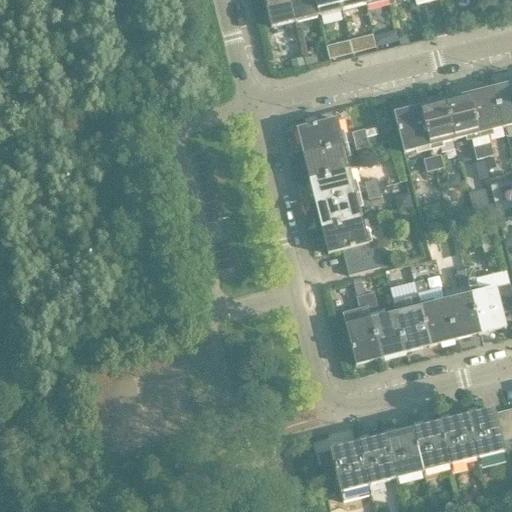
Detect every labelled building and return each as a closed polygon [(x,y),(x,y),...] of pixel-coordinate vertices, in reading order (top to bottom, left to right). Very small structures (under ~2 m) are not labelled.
[(288,0),(262,0),(270,29),(294,23),(288,0)] [(312,0),(288,0),(294,23),(317,18),(312,0)] [(338,0),(312,0),(317,18),(341,12),(338,0)] [(363,0),(338,0),(341,12),(365,6),(363,0)] [(456,29),(457,21),(447,20),(446,28),(456,29)] [(316,58),(304,61),(306,70),(318,67),(316,58)] [(511,84),(493,90),(503,130),(511,127),(511,84)] [(493,90),(468,96),(478,136),(503,130),(493,90)] [(468,96),(442,102),(453,143),(478,136),(468,96)] [(442,102),(418,109),(428,149),(453,143),(442,102)] [(418,109),(393,115),(403,155),(428,149),(418,109)] [(296,131),(302,154),(342,144),(336,121),(296,131)] [(375,129),(363,132),(365,138),(377,136),(377,135),(375,129)] [(350,133),(352,142),(365,138),(363,132),(363,130),(350,133)] [(365,138),(352,142),(354,150),(367,147),(365,138)] [(342,144),(302,154),(308,179),(348,169),(342,144)] [(489,144),(481,146),(484,159),(492,157),(489,144)] [(475,161),(484,159),(481,146),(472,148),(475,161)] [(438,156),(430,158),(434,171),(442,169),(438,156)] [(434,171),(430,158),(422,160),(425,174),(434,171)] [(493,159),(484,161),(487,172),(496,170),(493,159)] [(348,169),(308,179),(314,204),(354,194),(348,169)] [(362,183),(365,192),(378,188),(376,180),(362,183)] [(380,189),(382,199),(389,197),(396,191),(394,186),(380,189)] [(378,188),(365,192),(367,200),(380,197),(378,188)] [(354,194),(314,204),(320,229),(361,219),(354,194)] [(399,198),(396,203),(398,209),(409,206),(407,196),(399,198)] [(361,219),(320,229),(327,256),(342,253),(367,246),(367,245),(361,219)] [(367,246),(342,253),(345,266),(379,257),(376,243),(367,245),(367,246)] [(379,257),(345,266),(348,278),(382,269),(379,257)] [(475,282),(472,269),(464,271),(467,284),(475,282)] [(467,284),(464,271),(454,273),(457,286),(467,284)] [(425,294),(422,281),(413,283),(416,296),(425,294)] [(502,316),(496,290),(495,290),(495,289),(478,294),(475,282),(467,284),(470,296),(480,336),(505,330),(502,316)] [(416,296),(413,283),(404,286),(407,299),(416,296)] [(511,299),(509,287),(496,290),(502,316),(511,312),(511,299)] [(372,294),(364,296),(367,309),(375,307),(372,294)] [(354,298),(358,311),(367,309),(364,296),(354,298)] [(480,336),(470,296),(444,302),(455,343),(480,336)] [(444,302),(420,308),(430,349),(455,343),(444,302)] [(420,308),(395,315),(405,355),(430,349),(420,308)] [(395,315),(370,321),(380,361),(405,355),(395,315)] [(355,368),(380,361),(370,321),(345,327),(355,368)] [(493,412),(464,419),(475,462),(504,455),(500,442),(511,439),(504,411),(493,414),(493,412)] [(464,419),(437,425),(448,469),(475,462),(464,419)] [(437,425),(410,432),(421,476),(448,469),(437,425)] [(410,432),(383,439),(394,483),(421,476),(410,432)] [(383,439),(356,446),(367,489),(394,483),(383,439)] [(339,496),(367,489),(356,446),(328,453),(339,496)]
